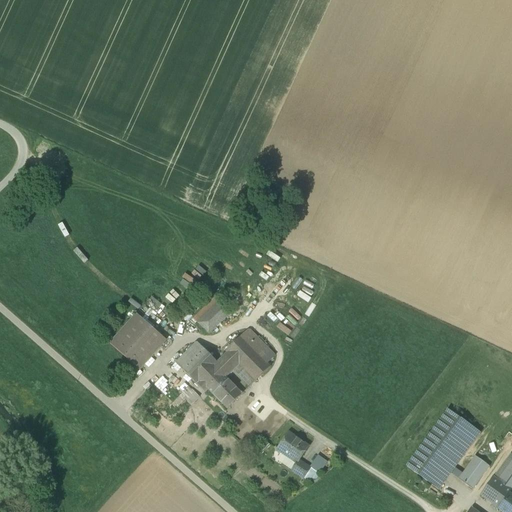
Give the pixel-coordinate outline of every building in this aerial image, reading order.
[(189,221),(184,232),(195,236),(200,226),(189,221)] [(169,252),(167,256),(179,262),(181,258),(169,252)] [(299,297),(310,303),(313,297),(302,291),(299,297)] [(151,297),(147,307),(158,312),(162,302),(151,297)] [(216,297),(193,319),(209,335),(232,313),(216,297)] [(166,342),(136,315),(110,345),(139,371),(166,342)] [(278,328),(291,335),(294,330),(281,323),(278,328)] [(247,332),(241,337),(268,365),(275,357),(250,332),(248,331),(247,332)] [(226,352),(227,353),(239,366),(244,370),(256,383),(271,368),(268,365),(241,337),(226,352)] [(223,376),(226,379),(233,372),(239,366),(227,353),(217,363),(198,344),(197,343),(195,344),(175,364),(205,394),(207,391),(223,376)] [(244,370),(239,366),(233,372),(238,376),(244,370)] [(256,383),(244,370),(238,376),(250,388),(256,383)] [(223,376),(207,391),(227,410),(242,396),(226,379),(223,376)] [(192,390),(184,399),(185,400),(191,407),(200,398),(192,390)] [(185,400),(184,399),(181,396),(173,404),(177,408),(185,400)] [(406,467),(439,491),(480,434),(448,410),(406,467)] [(289,434),(278,452),(297,465),(298,462),(309,448),(289,434)] [(319,455),(313,468),(323,473),(330,460),(319,455)] [(494,478),(498,481),(511,461),(511,455),(494,478)] [(459,481),(472,491),(489,467),(476,458),(459,481)] [(511,461),(498,481),(511,491),(511,461)] [(310,470),(298,462),(297,465),(292,472),(303,480),(310,470)] [(480,497),(499,511),(510,496),(511,494),(511,491),(498,481),(494,478),(480,497)] [(511,511),(511,497),(510,496),(499,511),(501,511),(511,511)]
